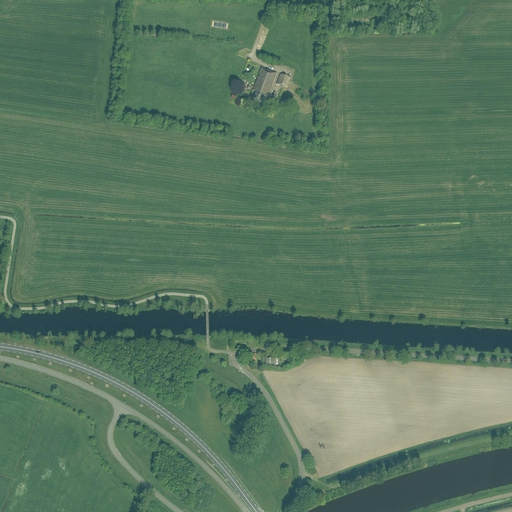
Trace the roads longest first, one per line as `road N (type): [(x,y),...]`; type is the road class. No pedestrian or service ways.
road 1 (unclassified): [(301,481),(297,452),(262,389),(233,361),(236,353),(309,348),(511,361)]
road 2 (secondary): [(255,511),(199,443),(157,408),(73,364),(0,347)]
road 3 (unclassified): [(245,511),(205,467),(122,405)]
road 4 (unclassified): [(177,511),(113,451),(110,427),(122,405)]
road 5 (unclassified): [(122,405),(0,358)]
